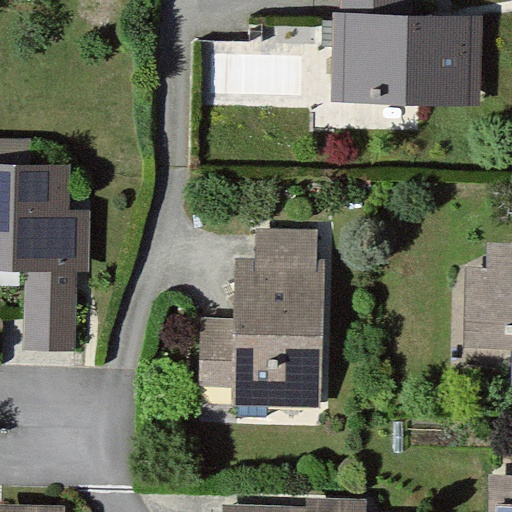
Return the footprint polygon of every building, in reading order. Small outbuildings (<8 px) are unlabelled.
[(483,13),(335,8),(331,99),(479,105),(483,13)] [(70,162),(0,159),(0,269),(27,270),(25,348),(74,349),(76,273),(89,270),(91,209),(68,208),(70,162)] [(317,228),(256,226),(255,257),(237,256),(232,401),(319,404),(324,258),(316,257),(317,228)] [(511,511),(511,244),(493,244),(492,271),(469,270),(467,342),(511,343),(511,468),(485,467),(483,511),(511,511)] [(367,511),(368,496),(307,494),(306,511),(367,511)] [(65,511),(66,502),(0,499),(0,511),(65,511)]
